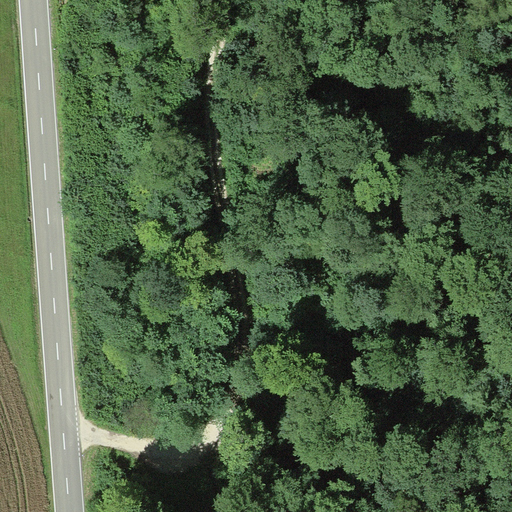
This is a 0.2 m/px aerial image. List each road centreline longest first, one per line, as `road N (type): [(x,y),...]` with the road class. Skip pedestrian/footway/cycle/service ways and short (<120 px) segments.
road 1 (track): [(64,434),(172,446),(223,416),(242,362),(209,115),(223,0)]
road 2 (tertiary): [(68,511),(38,0)]
